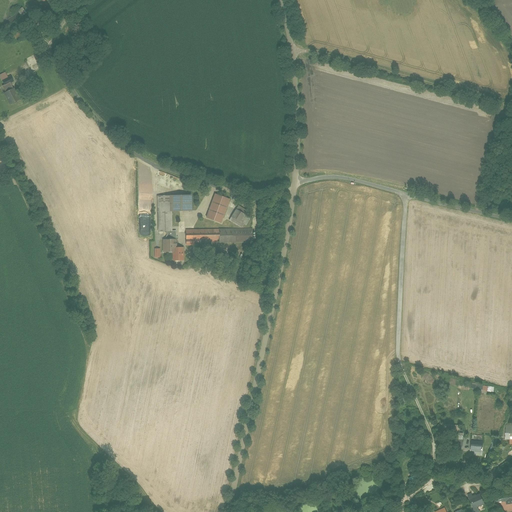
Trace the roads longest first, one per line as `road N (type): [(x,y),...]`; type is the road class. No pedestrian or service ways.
road 1 (residential): [(90,0),(59,27),(55,63),(117,138),(151,161),(254,198),(296,184)]
road 2 (unclassified): [(296,184),(228,511)]
road 3 (unclassified): [(296,184),(351,179),(511,219)]
road 4 (unclassified): [(281,0),(296,100),(296,184)]
